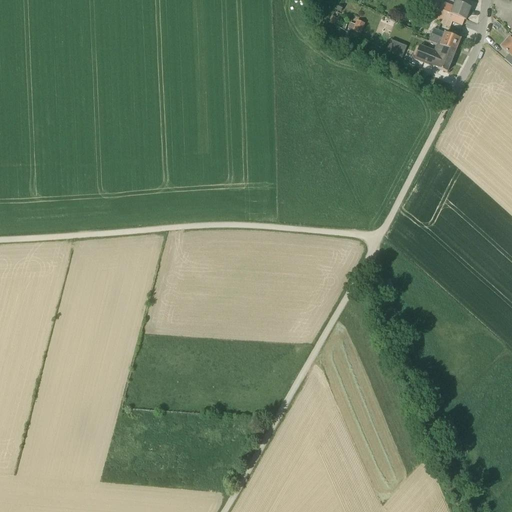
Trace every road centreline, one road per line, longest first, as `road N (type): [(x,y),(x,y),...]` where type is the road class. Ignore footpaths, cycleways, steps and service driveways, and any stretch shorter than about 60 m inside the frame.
road 1 (unclassified): [(0,243),(261,226),(380,237)]
road 2 (unclassified): [(220,511),(380,237)]
road 3 (residential): [(380,237),(477,47),(486,0)]
